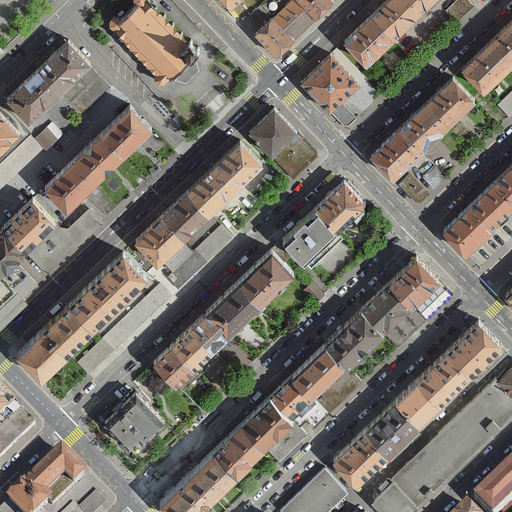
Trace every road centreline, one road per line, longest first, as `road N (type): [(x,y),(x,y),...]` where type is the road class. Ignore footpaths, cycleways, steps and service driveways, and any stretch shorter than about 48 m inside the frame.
road 1 (residential): [(345,152),(61,425)]
road 2 (residential): [(133,500),(417,228)]
road 3 (residential): [(478,293),(251,511)]
road 4 (secondary): [(195,156),(0,343)]
road 5 (residential): [(510,0),(345,152)]
road 6 (residential): [(417,228),(511,138)]
